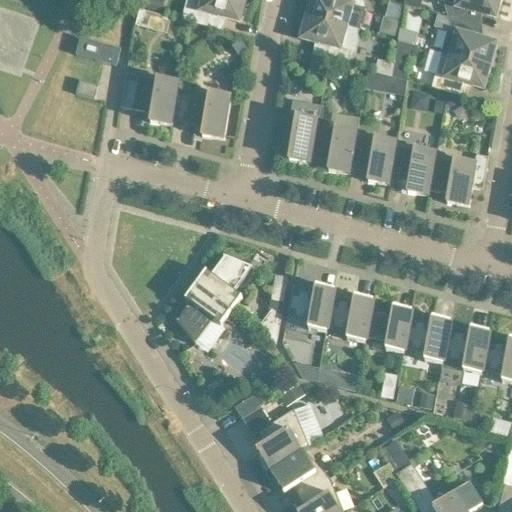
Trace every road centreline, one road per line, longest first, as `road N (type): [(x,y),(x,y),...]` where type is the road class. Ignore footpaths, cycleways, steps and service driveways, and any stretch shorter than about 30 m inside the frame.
road 1 (residential): [(245,511),(92,272),(114,167)]
road 2 (residential): [(480,268),(242,200)]
road 3 (residential): [(242,200),(277,0)]
road 4 (residential): [(480,268),(511,105)]
road 5 (residential): [(242,200),(114,167)]
road 6 (tertiary): [(91,511),(0,429)]
